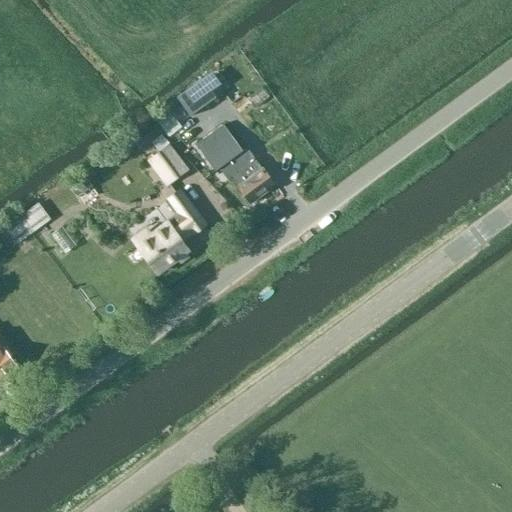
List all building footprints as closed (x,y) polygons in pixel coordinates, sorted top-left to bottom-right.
[(203,78),(177,97),(192,117),(217,98),(213,91),(203,78)] [(241,152),(243,151),(224,125),(197,145),(216,171),(220,168),(228,178),(231,176),(252,205),(276,187),(256,159),(250,163),(241,152)] [(149,161),(167,186),(188,170),(169,146),(149,161)] [(86,177),(71,187),(78,197),(92,186),(90,183),(86,177)] [(181,241),(193,231),(195,234),(205,226),(179,190),(168,199),(179,215),(169,223),(169,221),(153,233),(148,228),(133,240),(158,272),(187,250),(181,241)] [(38,203),(20,216),(21,217),(4,230),(15,244),(33,232),(34,233),(56,215),(47,203),(41,207),(38,203)] [(57,236),(72,238),(73,226),(59,224),(57,236)] [(0,381),(17,368),(2,347),(6,344),(0,336),(0,381)]
